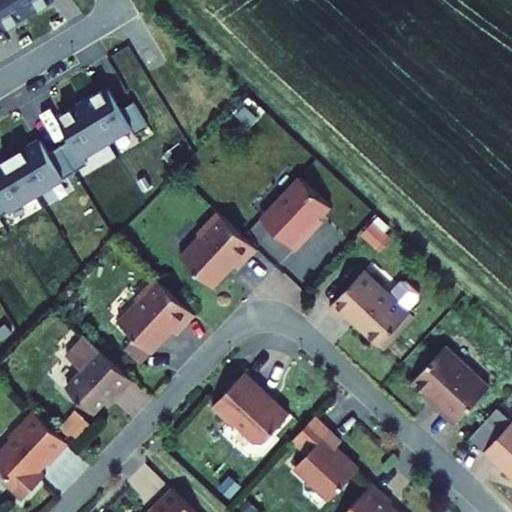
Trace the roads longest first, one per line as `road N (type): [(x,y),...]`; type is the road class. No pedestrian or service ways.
road 1 (residential): [(59,511),(240,326),(269,313),(300,327),(497,511)]
road 2 (residential): [(124,10),(0,84)]
